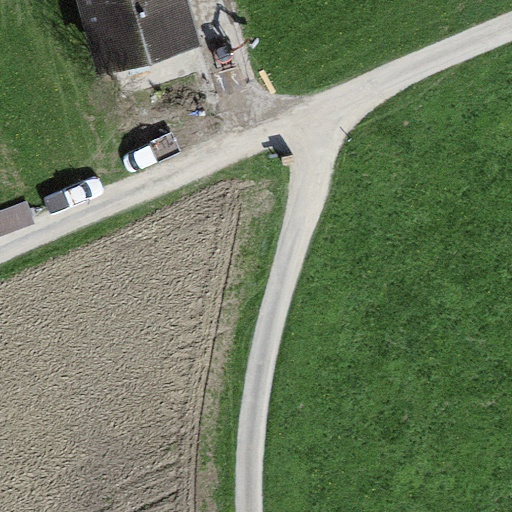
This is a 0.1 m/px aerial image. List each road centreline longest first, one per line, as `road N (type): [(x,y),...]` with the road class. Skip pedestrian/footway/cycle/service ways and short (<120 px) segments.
road 1 (track): [(0,264),(263,134),(511,30)]
road 2 (track): [(246,511),(259,386),(333,104)]
